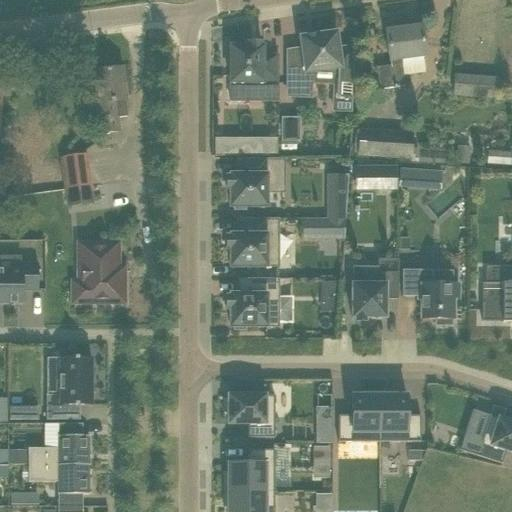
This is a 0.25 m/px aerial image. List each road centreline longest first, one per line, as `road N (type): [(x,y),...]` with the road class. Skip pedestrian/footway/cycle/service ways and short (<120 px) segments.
road 1 (residential): [(191,370),(188,20)]
road 2 (residential): [(511,397),(432,370),(191,370)]
road 3 (tertiary): [(0,37),(188,20)]
road 4 (residential): [(189,511),(191,370)]
